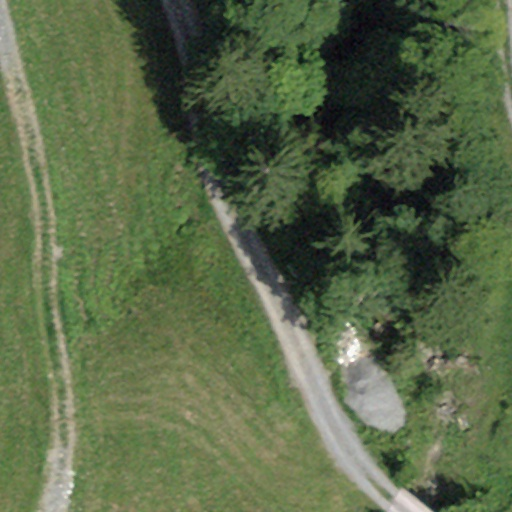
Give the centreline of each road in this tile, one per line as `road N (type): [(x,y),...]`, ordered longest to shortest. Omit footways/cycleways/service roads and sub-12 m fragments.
road 1 (track): [(180,0),(215,149),(244,224),(346,449),(404,511)]
road 2 (track): [(54,511),(70,442),(0,42)]
